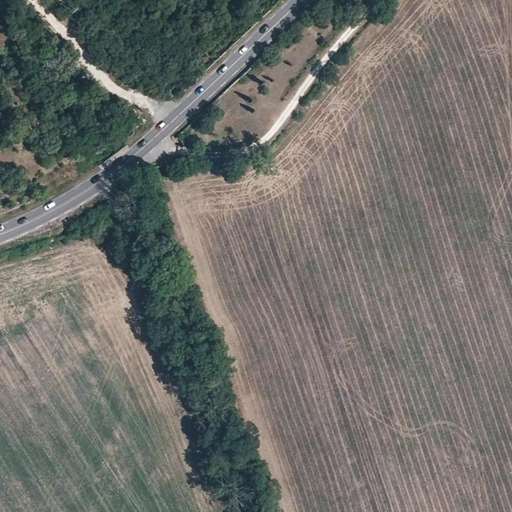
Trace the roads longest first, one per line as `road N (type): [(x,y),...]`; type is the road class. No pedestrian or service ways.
road 1 (primary): [(0,234),(115,173),(299,0)]
road 2 (track): [(35,0),(100,78),(170,121)]
